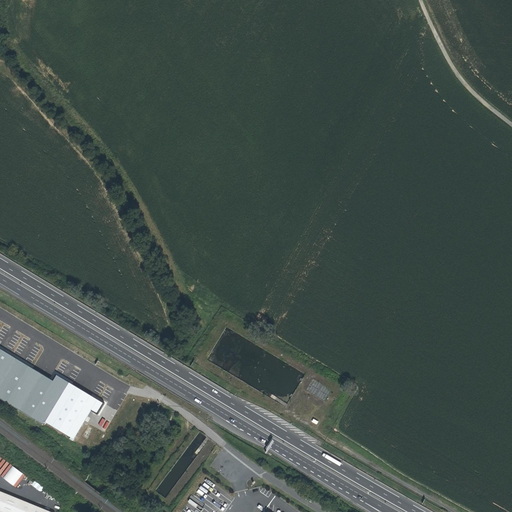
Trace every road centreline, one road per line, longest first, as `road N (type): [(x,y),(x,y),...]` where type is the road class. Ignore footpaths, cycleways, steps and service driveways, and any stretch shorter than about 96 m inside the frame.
road 1 (motorway): [(416,511),(0,262)]
road 2 (motorway): [(0,278),(367,498)]
road 3 (residential): [(322,511),(186,415),(129,390)]
road 4 (track): [(289,413),(455,511)]
road 5 (track): [(511,123),(460,78),(421,0)]
